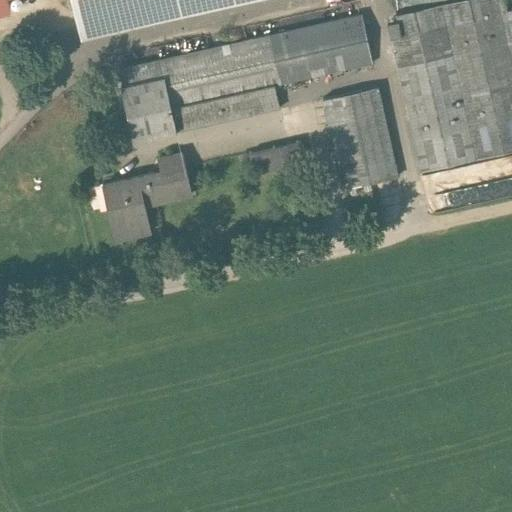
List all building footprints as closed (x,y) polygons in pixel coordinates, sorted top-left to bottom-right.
[(72,0),(78,27),(193,0),(0,0),(0,10),(10,8),(8,0),(72,0)] [(506,0),(454,0),(397,13),(402,33),(392,35),(410,119),(402,121),(410,158),(419,156),(421,169),(511,149),(511,7),(508,8),(506,0)] [(279,107),(274,84),(372,62),(361,14),(120,68),(124,84),(122,84),(134,139),(279,107)] [(397,174),(377,82),(322,95),(343,186),(397,174)] [(163,170),(184,165),(182,153),(160,158),(163,170)] [(163,170),(104,183),(116,237),(150,230),(144,204),(191,193),(184,165),(163,170)]
